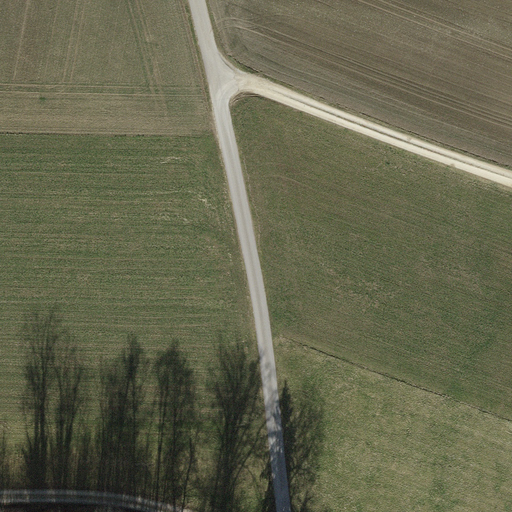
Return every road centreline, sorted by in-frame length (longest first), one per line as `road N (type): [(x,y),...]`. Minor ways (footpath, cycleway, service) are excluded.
road 1 (track): [(284,511),(266,344),(197,0)]
road 2 (track): [(511,176),(248,83),(218,80)]
road 3 (track): [(165,511),(0,497)]
